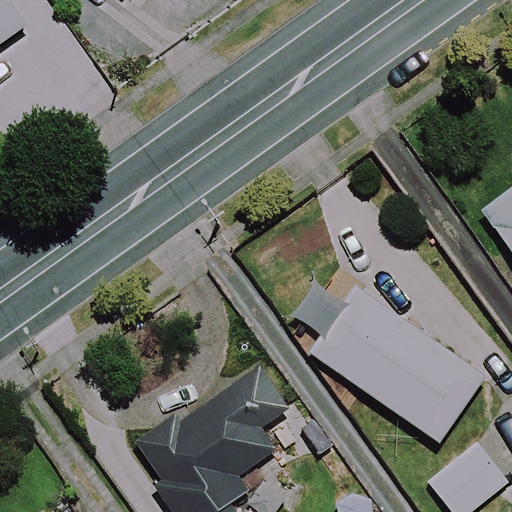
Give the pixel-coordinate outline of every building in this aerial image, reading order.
[(0,48),(20,34),(11,22),(0,5),(0,48)] [(511,195),(482,216),(511,259),(511,195)] [(483,383),(355,292),(310,356),(438,447),(483,383)] [(286,414),(259,372),(133,451),(170,511),(234,511),(231,506),(248,496),(237,477),(273,455),(259,431),(286,414)] [(472,511),(507,485),(476,447),(427,487),(447,511),(472,511)]
